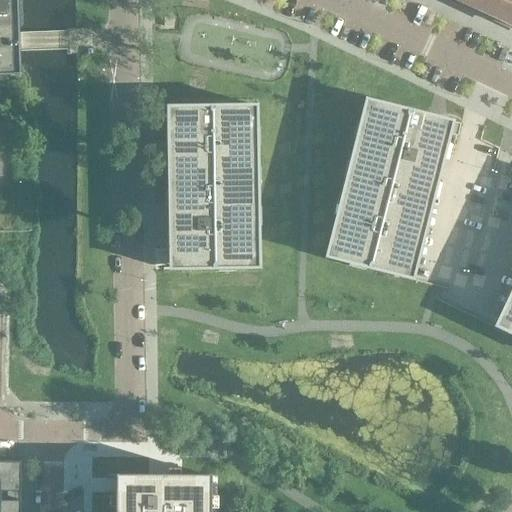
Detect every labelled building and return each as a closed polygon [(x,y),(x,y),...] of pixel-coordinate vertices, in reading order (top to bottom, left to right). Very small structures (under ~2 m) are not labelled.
[(0,0),(0,76),(20,76),(19,42),(17,0),(0,0)] [(511,0),(459,0),(511,24),(511,0)] [(165,18),(164,25),(173,26),(174,18),(165,18)] [(400,277),(437,131),(440,119),(428,116),(365,100),(359,121),(357,121),(353,138),(355,139),(349,160),(347,159),(343,177),(345,178),(340,199),(337,198),(333,216),(335,216),(325,258),(348,264),(347,266),(365,270),(365,268),(400,277)] [(259,269),(256,106),(235,106),(196,107),(185,107),(175,107),(175,109),(175,113),(177,248),(177,250),(186,250),(186,267),(186,270),(259,269)] [(20,462),(0,461),(0,500),(20,501),(20,462)] [(114,511),(209,511),(210,476),(179,476),(176,476),(167,476),(145,475),(137,475),(114,475),(114,477),(114,491),(114,495),(114,496),(114,508),(114,511)] [(19,511),(20,501),(0,500),(0,511),(19,511)]
